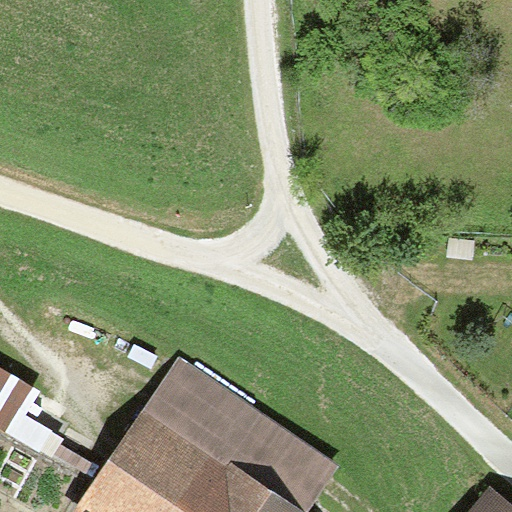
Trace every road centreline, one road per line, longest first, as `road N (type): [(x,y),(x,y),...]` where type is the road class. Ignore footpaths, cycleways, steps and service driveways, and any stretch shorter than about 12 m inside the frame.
road 1 (track): [(263,0),(290,272),(173,259),(0,198)]
road 2 (unclassified): [(511,463),(290,272)]
